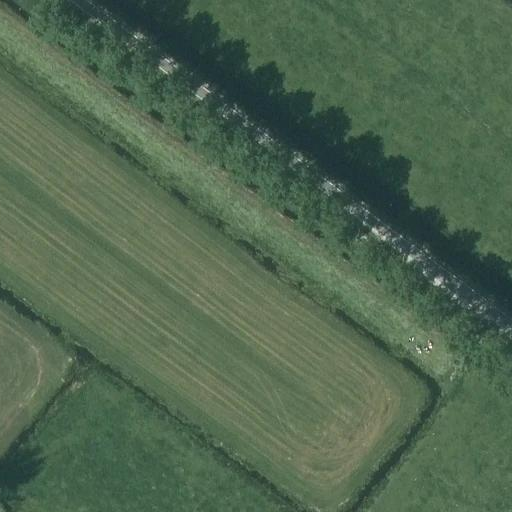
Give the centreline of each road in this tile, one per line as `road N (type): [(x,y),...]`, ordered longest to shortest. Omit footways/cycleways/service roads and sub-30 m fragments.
road 1 (unclassified): [(511,315),(90,0)]
road 2 (track): [(388,511),(476,400),(468,371),(511,316)]
